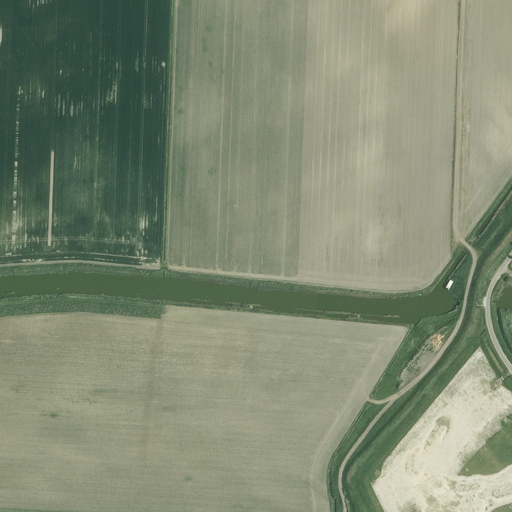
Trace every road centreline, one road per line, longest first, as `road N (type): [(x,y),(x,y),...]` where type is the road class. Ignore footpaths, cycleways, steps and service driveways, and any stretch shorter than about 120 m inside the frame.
road 1 (track): [(363,399),(390,397),(420,377),(465,311),(475,266),(454,227),(462,0)]
road 2 (unclassified): [(511,370),(491,336),(487,311),(494,278),(511,252)]
